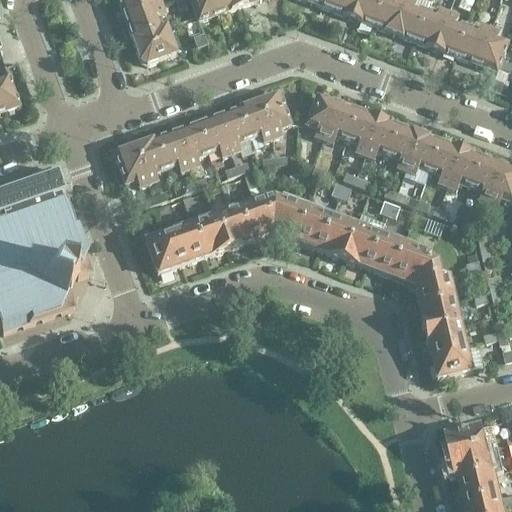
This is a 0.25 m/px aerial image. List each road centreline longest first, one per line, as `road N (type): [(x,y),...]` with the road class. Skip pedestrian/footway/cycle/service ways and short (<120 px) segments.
road 1 (residential): [(511,135),(290,57),(121,115)]
road 2 (residential): [(405,416),(384,325),(284,288),(254,288),(137,324)]
road 3 (residential): [(137,324),(70,134)]
road 4 (residential): [(137,324),(0,373)]
road 5 (residential): [(27,0),(70,134)]
road 6 (residential): [(121,115),(78,0)]
